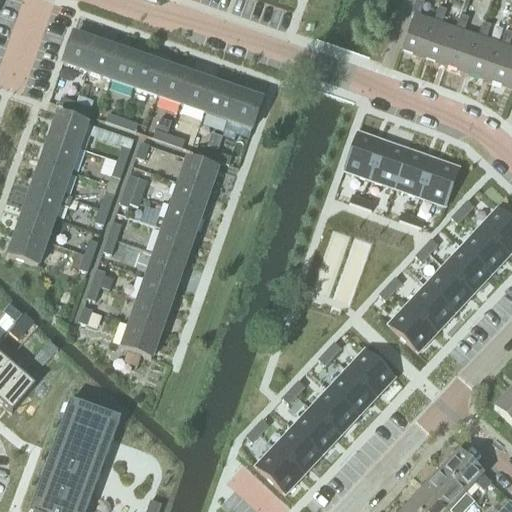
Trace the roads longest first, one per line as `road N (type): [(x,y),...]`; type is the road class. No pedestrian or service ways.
road 1 (residential): [(285,52),(114,0)]
road 2 (residential): [(511,154),(464,119),(382,86)]
road 3 (residential): [(345,511),(444,404)]
